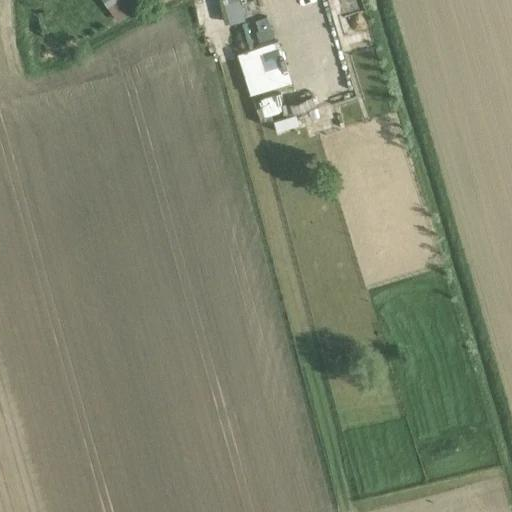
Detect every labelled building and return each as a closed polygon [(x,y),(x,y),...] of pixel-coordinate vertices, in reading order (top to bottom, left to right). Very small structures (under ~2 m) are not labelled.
[(102,0),(117,21),(133,11),(126,0),(102,0)] [(251,10),(248,0),(239,0),(243,12),(251,10)] [(255,21),(258,30),(269,26),(267,17),(255,21)] [(270,27),(256,32),(259,41),(273,37),(270,27)] [(238,49),(246,92),(289,84),(281,41),(238,49)] [(281,93),(260,95),(263,115),(283,112),(281,93)]
